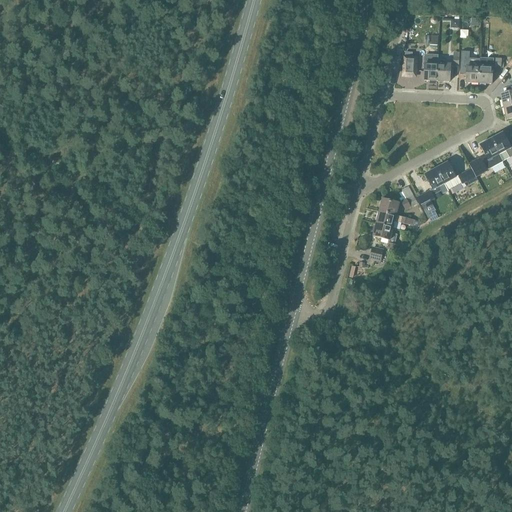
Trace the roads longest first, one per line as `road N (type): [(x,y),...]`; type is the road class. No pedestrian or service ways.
road 1 (primary): [(252,0),(166,268),(63,511)]
road 2 (unclassified): [(293,313),(370,0)]
road 3 (residential): [(360,189),(482,125),(486,112),(479,97),(384,90)]
road 4 (unclassified): [(238,511),(293,313)]
road 5 (unclassified): [(293,313),(320,313),(332,303),(360,189)]
